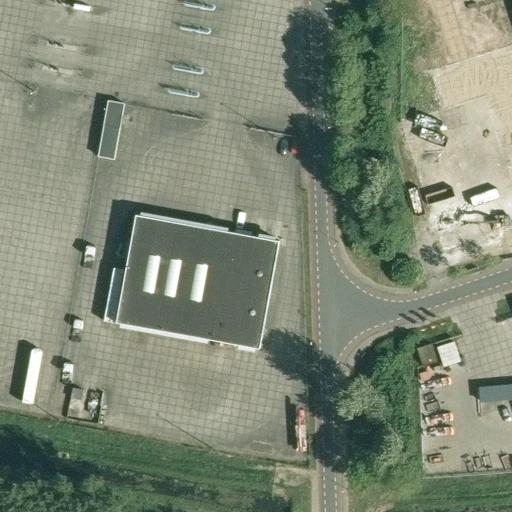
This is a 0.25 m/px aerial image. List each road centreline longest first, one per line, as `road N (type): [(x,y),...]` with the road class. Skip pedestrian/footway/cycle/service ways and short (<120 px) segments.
road 1 (unclassified): [(325,312),(315,0)]
road 2 (unclassified): [(325,312),(330,511)]
road 3 (unclassified): [(325,312),(423,302),(511,275)]
